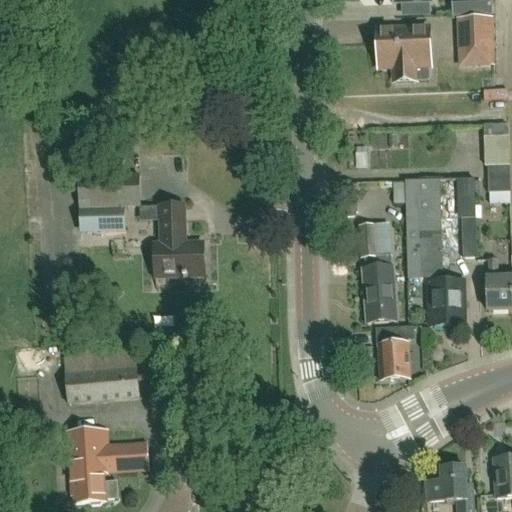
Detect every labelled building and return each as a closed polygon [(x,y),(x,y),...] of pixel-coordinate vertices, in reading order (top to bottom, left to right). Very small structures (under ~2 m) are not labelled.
[(480,1),(479,0),(466,0),(467,2),(452,2),(453,20),(493,18),(492,1),(480,1)] [(493,22),(468,23),(470,59),(495,58),(493,22)] [(429,31),(377,33),(378,69),(394,68),(395,72),(395,84),(414,83),(430,82),(429,67),(430,67),(429,31)] [(485,168),(489,168),(490,195),(510,194),(508,139),(484,140),(485,168)] [(126,210),(141,209),(140,177),(79,179),(80,211),(126,210)] [(443,279),(441,183),(407,184),(409,280),(443,279)] [(155,247),(156,281),(205,279),(203,246),(184,246),(184,238),(185,238),(184,208),(160,209),(162,247),(155,247)] [(126,210),(80,211),(81,236),(126,235),(126,210)] [(476,221),(462,221),(463,259),(463,261),(477,261),(476,221)] [(361,229),(364,261),(366,261),(367,272),(364,272),(368,327),(398,324),(398,323),(397,323),(393,270),(392,258),(389,227),(361,229)] [(511,313),(511,284),(511,280),(499,280),(498,263),(489,263),(489,280),(488,280),(489,314),(511,313)] [(429,285),(430,329),(466,328),(465,284),(429,285)] [(381,384),(411,382),(409,346),(408,346),(408,343),(414,342),(413,330),(414,330),(376,332),(377,349),(379,349),(381,384)] [(64,357),(66,378),(69,408),(140,402),(138,371),(137,371),(136,351),(64,357)] [(149,472),(147,447),(107,449),(106,433),(69,436),(73,498),(75,498),(75,506),(89,505),(92,508),(100,508),(102,505),(105,505),(105,502),(117,502),(116,485),(104,486),(103,475),(149,472)] [(273,460),(274,480),(289,479),(288,460),(273,460)] [(511,460),(495,462),(498,502),(511,500),(511,460)] [(467,489),(466,470),(442,471),(442,483),(426,484),(427,505),(458,504),(458,511),(474,511),(473,488),(467,489)]
